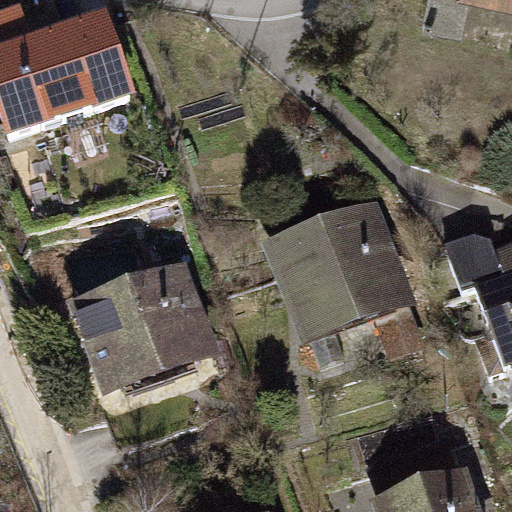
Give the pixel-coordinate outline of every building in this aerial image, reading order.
[(107,30),(0,60),(0,119),(12,154),(136,115),(107,30)] [(386,219),(271,255),(307,366),(421,329),(386,219)] [(511,242),(457,265),(511,396),(511,395),(511,242)] [(192,275),(80,315),(115,414),(228,375),(192,275)] [(476,511),(468,485),(381,511),(476,511)]
